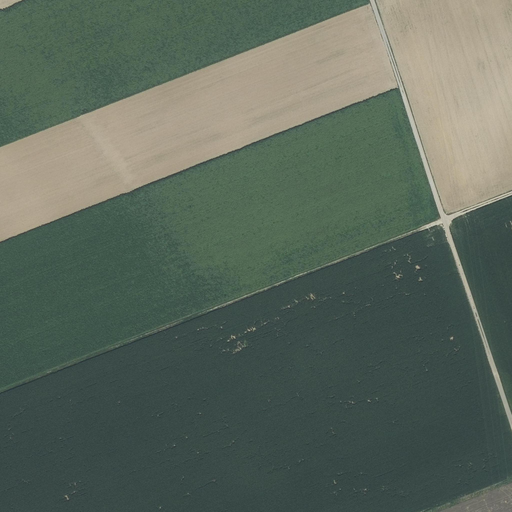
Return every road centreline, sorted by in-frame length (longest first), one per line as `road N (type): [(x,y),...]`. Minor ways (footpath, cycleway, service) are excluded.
road 1 (track): [(0,392),(511,193)]
road 2 (track): [(372,0),(511,421)]
